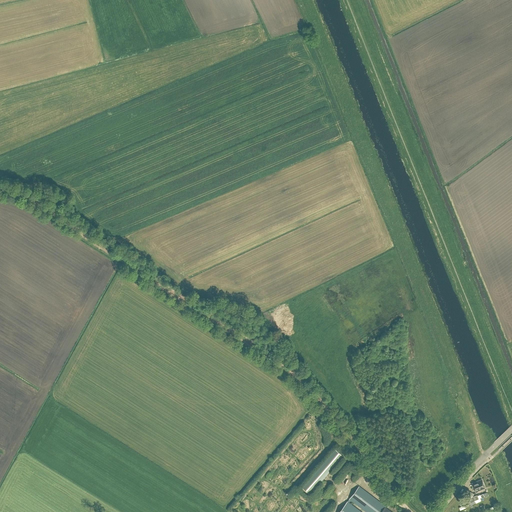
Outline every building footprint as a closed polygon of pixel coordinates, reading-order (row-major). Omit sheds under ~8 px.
[(309,494),(343,456),(334,448),(301,487),(309,494)] [(377,487),(367,477),(364,480),(374,490),(377,487)] [(475,492),(485,487),(484,484),(484,483),(483,482),(482,479),(472,483),(475,492)] [(392,511),(359,486),(342,508),(339,506),(334,511),(362,511),(350,503),(352,500),(366,511),(392,511)] [(471,498),(474,493),(465,488),(462,494),(471,498)] [(473,498),(467,501),(471,507),(473,506),(472,505),(476,503),(473,498)]
